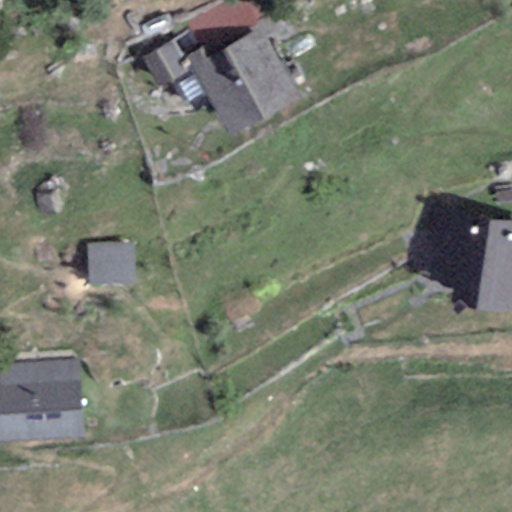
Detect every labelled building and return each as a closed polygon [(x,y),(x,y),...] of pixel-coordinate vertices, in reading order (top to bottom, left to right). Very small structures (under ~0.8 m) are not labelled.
[(250,0),(231,0),(186,24),(201,51),(213,44),(260,18),(250,0)] [(201,51),(186,58),(229,134),(298,95),(262,31),(219,55),(213,44),(201,51)] [(172,42),(141,60),(160,90),(190,71),(172,42)] [(511,201),(511,186),(495,188),(497,203),(511,201)] [(511,222),(466,216),(452,305),(511,314),(511,222)] [(135,244),(88,247),(90,284),(137,282),(135,244)] [(0,439),(85,434),(80,363),(0,368),(0,439)]
